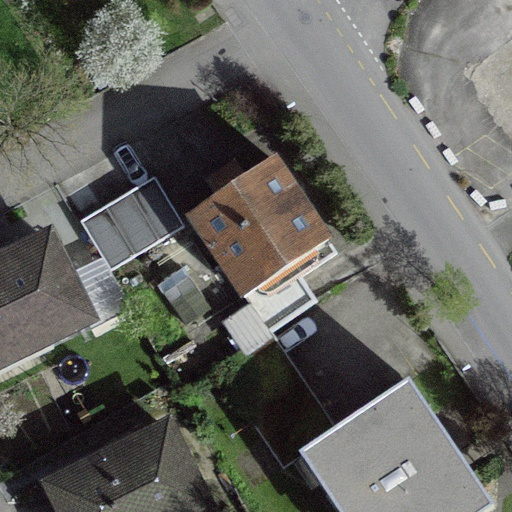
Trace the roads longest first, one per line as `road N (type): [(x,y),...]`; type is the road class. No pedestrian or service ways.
road 1 (residential): [(290,25),(511,352)]
road 2 (residential): [(290,25),(0,179)]
